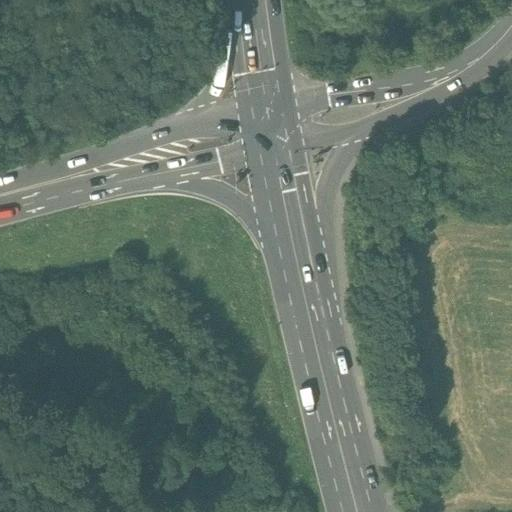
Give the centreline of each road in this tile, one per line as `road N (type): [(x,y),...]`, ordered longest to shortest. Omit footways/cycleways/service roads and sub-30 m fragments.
road 1 (primary): [(356,511),(297,259)]
road 2 (motorway): [(189,129),(0,186)]
road 3 (motorway): [(0,214),(166,175)]
road 4 (tertiary): [(429,90),(270,119)]
road 5 (motorway): [(166,175),(231,192),(297,259)]
road 6 (tertiary): [(297,259),(321,176),(356,132)]
road 7 (motorway): [(255,17),(221,94),(189,129)]
